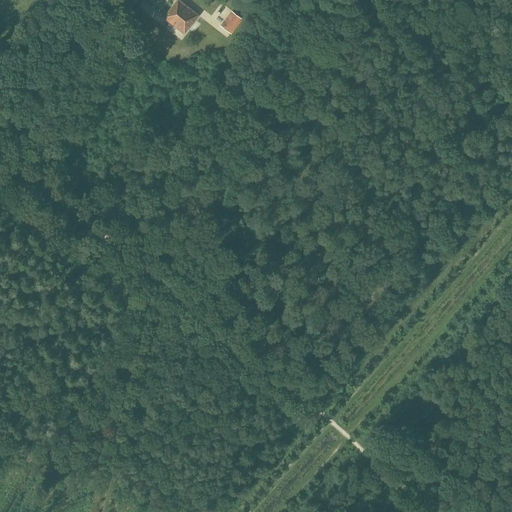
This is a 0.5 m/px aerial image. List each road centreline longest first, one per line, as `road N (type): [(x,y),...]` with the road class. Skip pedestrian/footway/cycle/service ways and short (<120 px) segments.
road 1 (track): [(105,511),(165,270),(343,0)]
road 2 (track): [(329,421),(165,270),(0,140)]
road 3 (track): [(0,184),(132,6)]
road 4 (track): [(408,0),(511,87)]
road 5 (track): [(346,435),(446,511)]
road 6 (track): [(249,511),(329,421)]
